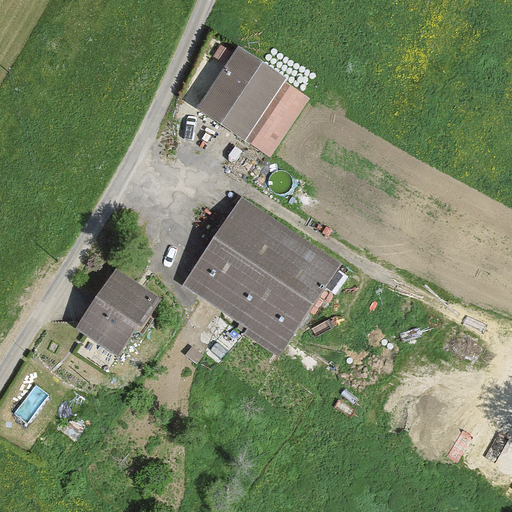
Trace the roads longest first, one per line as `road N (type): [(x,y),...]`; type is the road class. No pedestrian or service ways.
road 1 (unclassified): [(211,0),(107,210),(0,388)]
road 2 (track): [(143,139),(398,286),(511,327)]
